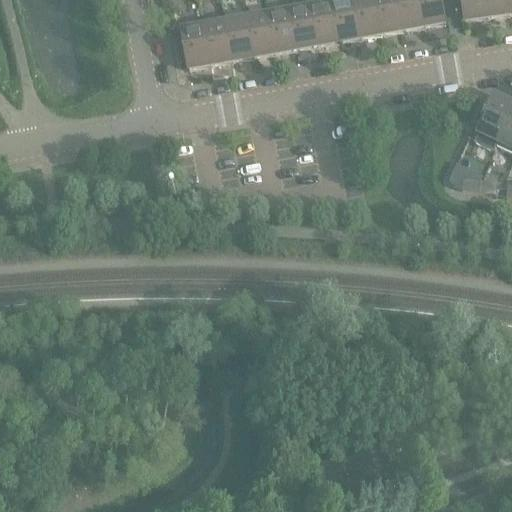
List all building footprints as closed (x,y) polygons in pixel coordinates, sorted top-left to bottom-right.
[(403,35),(396,0),(374,0),(375,1),(382,39),(403,35)] [(424,31),(418,0),(396,0),(403,35),(424,31)] [(441,0),(418,0),(424,31),(446,27),(441,0)] [(488,22),(485,0),(462,0),(466,25),(488,22)] [(510,19),(507,0),(485,0),(488,22),(510,19)] [(382,39),(375,1),(354,5),(361,43),(382,39)] [(361,43),(354,5),(332,8),(339,47),(361,43)] [(318,51),(310,7),(289,11),(297,54),(318,51)] [(332,8),(312,12),(311,7),(310,7),(318,51),(339,47),(332,8)] [(297,54),(289,11),(288,11),(289,16),(269,20),(275,58),(297,54)] [(275,58),(269,20),(247,24),(254,62),(275,58)] [(254,62),(247,24),(226,28),(233,66),(254,62)] [(226,28),(206,31),(205,26),(204,27),(212,70),(233,66),(226,28)] [(212,70),(204,27),(182,31),(185,48),(179,49),(182,62),(188,61),(190,74),(212,70)] [(480,137),(475,147),(495,157),(498,150),(500,146),(511,119),(511,108),(494,100),(493,101),(496,102),(491,113),(485,110),(480,122),(485,125),(480,135),(478,134),(477,136),(480,137)] [(511,119),(500,146),(498,150),(511,157),(511,119)] [(482,185),(468,183),(466,195),(480,197),(482,185)] [(496,187),(482,185),(480,197),(494,200),(496,187)]
